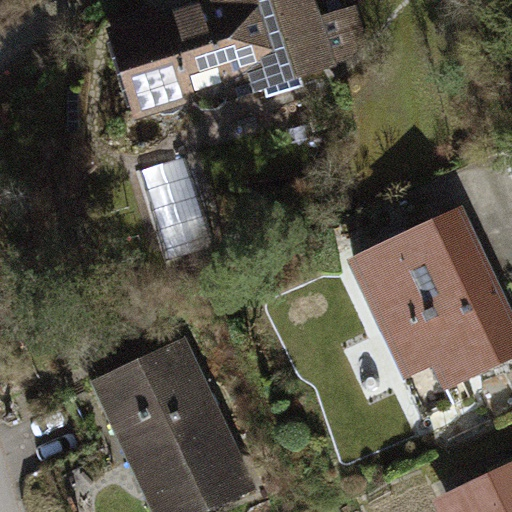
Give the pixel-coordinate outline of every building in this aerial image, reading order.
[(312,0),(238,0),(116,40),(145,126),(334,64),(312,0)] [(360,6),(331,16),(348,63),(377,53),(360,6)] [(511,321),(461,221),(367,268),(430,393),(511,351),(511,321)] [(186,353),(105,390),(161,511),(200,511),(249,489),(186,353)] [(511,511),(511,485),(461,511),(511,511)]
